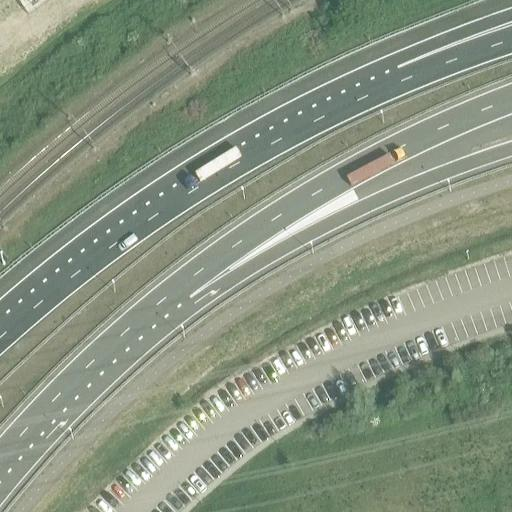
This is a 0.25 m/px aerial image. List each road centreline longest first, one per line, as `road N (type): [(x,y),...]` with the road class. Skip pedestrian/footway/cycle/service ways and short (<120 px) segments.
road 1 (motorway): [(397,82),(188,194),(0,340)]
road 2 (motorway): [(181,288),(335,180),(511,98)]
road 3 (motorway): [(181,288),(225,285),(308,234),(511,150)]
road 4 (motorway): [(0,466),(55,398),(181,288)]
road 5 (motorway): [(511,33),(397,82)]
road 6 (motorway): [(511,41),(397,82)]
